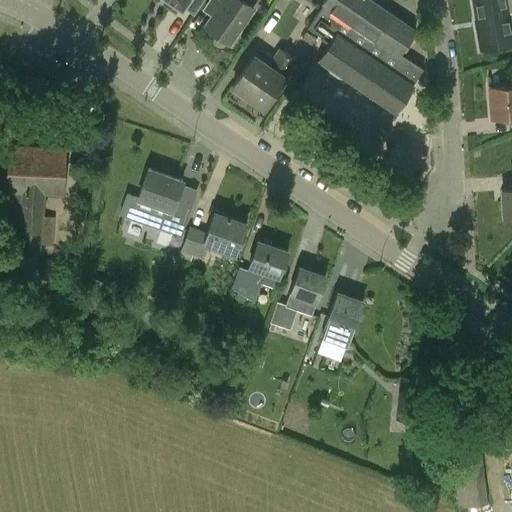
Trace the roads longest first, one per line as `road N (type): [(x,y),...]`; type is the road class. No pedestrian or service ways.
road 1 (secondary): [(511,332),(54,29),(0,2)]
road 2 (residential): [(438,214),(453,134),(437,0)]
